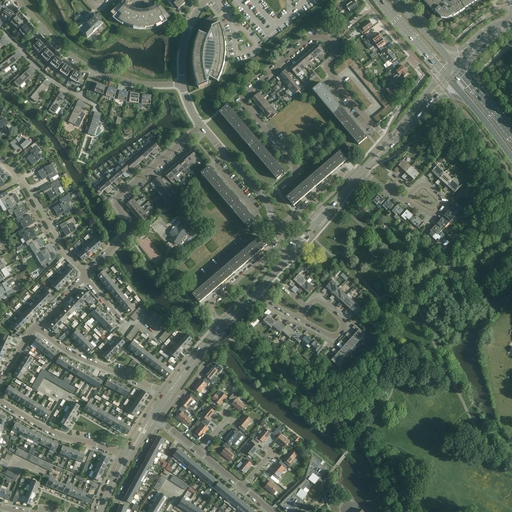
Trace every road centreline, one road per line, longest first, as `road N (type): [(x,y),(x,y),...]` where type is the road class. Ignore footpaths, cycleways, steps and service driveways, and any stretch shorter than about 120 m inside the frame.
road 1 (residential): [(330,44),(312,37),(242,98),(296,167),(265,200)]
road 2 (residential): [(85,275),(128,228),(114,200),(200,125)]
road 3 (residential): [(166,394),(67,351),(36,326)]
road 4 (residential): [(127,455),(56,433),(0,401)]
road 5 (residential): [(420,61),(373,7),(330,44)]
road 6 (residential): [(223,326),(210,302),(286,237)]
road 7 (residential): [(388,142),(328,70),(336,55),(330,44)]
